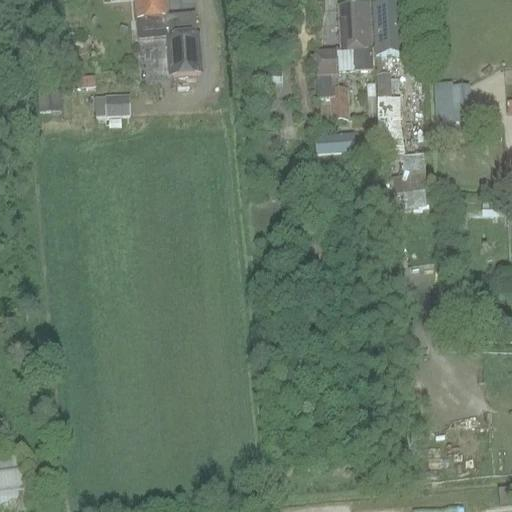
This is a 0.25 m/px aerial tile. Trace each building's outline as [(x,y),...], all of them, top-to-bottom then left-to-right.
[(167,0),(136,0),(138,25),(169,22),(167,0)] [(374,74),(369,5),(337,7),(341,53),(314,55),(318,102),(329,102),(331,125),(349,124),(347,91),(332,92),(331,80),(338,79),(337,75),(355,74),(355,75),(374,74)] [(377,63),(405,60),(401,8),(372,10),(377,63)] [(169,38),(171,79),(200,77),(197,37),(169,38)] [(402,156),(400,120),(399,101),(392,101),(391,78),(377,78),(381,167),(402,166),(403,179),(394,180),(395,197),(426,196),(425,155),(402,156)] [(473,125),(471,89),(434,91),(436,128),(473,125)] [(62,116),(61,93),(38,93),(38,116),(62,116)] [(106,121),(131,120),(130,98),(105,99),(106,121)] [(355,155),(354,139),(316,141),(317,157),(355,155)] [(333,279),(331,246),(303,248),(305,281),(333,279)] [(0,511),(32,511),(29,470),(0,472),(0,511)] [(511,489),(498,491),(500,508),(511,507),(511,489)]
